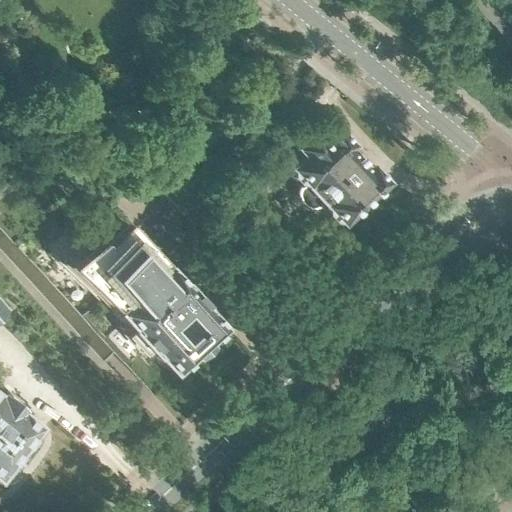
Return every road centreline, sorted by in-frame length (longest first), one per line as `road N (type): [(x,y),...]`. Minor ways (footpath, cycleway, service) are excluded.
road 1 (secondary): [(145,511),(408,271)]
road 2 (residential): [(511,179),(293,0)]
road 3 (secondary): [(511,197),(458,219),(408,271)]
